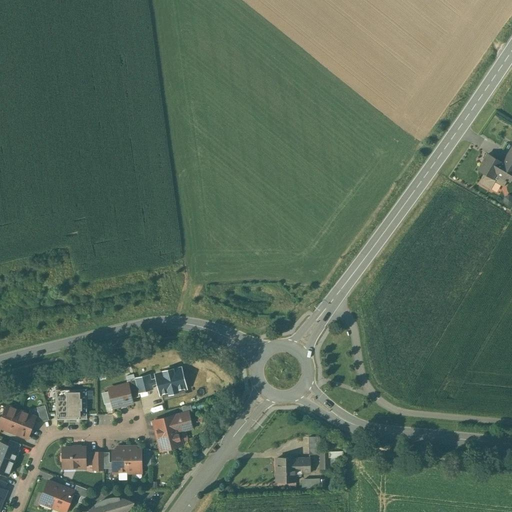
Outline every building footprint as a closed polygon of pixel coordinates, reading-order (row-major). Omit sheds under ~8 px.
[(511,169),(504,163),(487,154),(478,170),(483,173),(478,183),(490,190),(495,181),(503,187),(511,171),(511,169)] [(181,368),(173,370),(172,369),(164,371),(165,373),(156,375),(161,394),(162,394),(169,392),(170,394),(178,392),(178,390),(185,388),(186,388),(181,368)] [(135,379),(138,393),(154,389),(150,374),(134,378),(135,379)] [(135,379),(127,381),(127,384),(128,384),(132,398),(139,397),(138,393),(135,379)] [(127,384),(108,389),(109,391),(112,402),(113,407),(133,402),(132,398),(128,384),(127,384)] [(169,392),(162,394),(164,401),(186,395),(185,388),(178,390),(178,392),(170,394),(169,392)] [(86,390),(56,390),(57,419),(86,418),(86,390)] [(104,404),(112,402),(109,391),(102,393),(104,404)] [(19,410),(7,405),(0,422),(0,427),(10,431),(19,410)] [(36,417),(19,410),(10,431),(27,438),(36,417)] [(188,412),(153,421),(160,451),(180,446),(182,442),(179,431),(192,428),(188,412)] [(20,445),(0,437),(0,453),(15,459),(20,445)] [(320,454),(319,437),(308,437),(309,455),(320,454)] [(127,473),(127,446),(120,446),(120,450),(112,450),(113,462),(113,468),(113,472),(119,472),(119,473),(127,473)] [(134,449),(134,446),(127,446),(127,473),(135,473),(135,471),(141,471),(141,449),(134,449)] [(85,467),(85,447),(63,448),(63,453),(61,455),(61,460),(63,462),(63,468),(64,468),(64,465),(75,464),(75,467),(85,467)] [(103,452),(93,452),(93,470),(103,470),(103,462),(103,452)] [(329,452),(320,452),(320,468),(329,468),(329,452)] [(0,471),(10,474),(15,459),(0,453),(0,471)] [(310,458),(276,458),(277,473),(276,473),(276,482),(295,481),(295,473),(310,472),(310,458)] [(65,511),(74,490),(49,480),(39,503),(62,511),(65,511)] [(88,511),(87,511),(126,511),(131,508),(135,502),(128,499),(121,498),(115,497),(111,498),(106,499),(100,501),(94,505),(88,511)]
